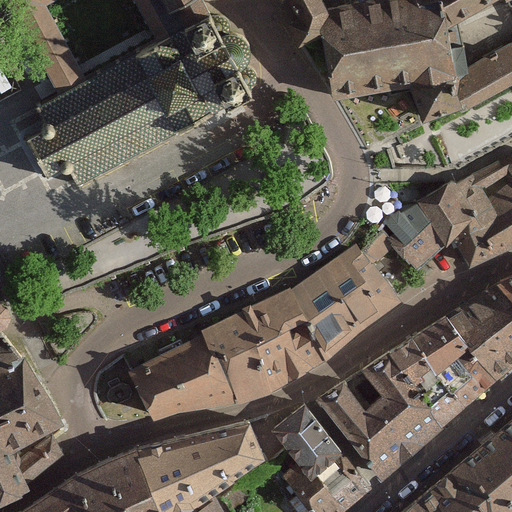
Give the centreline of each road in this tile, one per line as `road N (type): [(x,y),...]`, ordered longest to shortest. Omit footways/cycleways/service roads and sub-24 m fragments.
road 1 (residential): [(97,441),(67,387),(89,353),(117,328),(308,249),(345,214),(355,167),(301,66)]
road 2 (residential): [(511,263),(404,318),(305,392),(258,410),(97,441)]
road 3 (residential): [(375,511),(511,392)]
